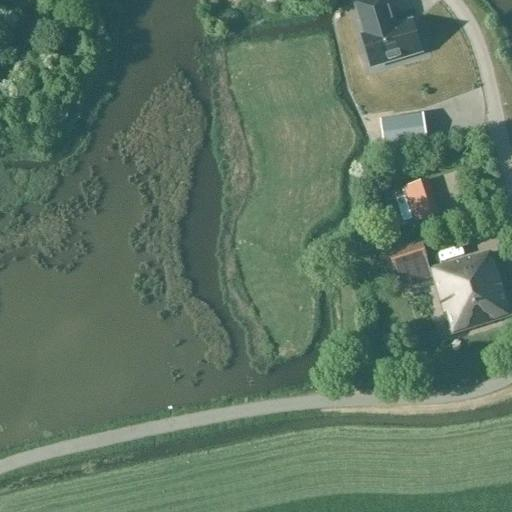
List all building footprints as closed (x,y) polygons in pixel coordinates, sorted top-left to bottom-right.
[(362,37),(372,68),(421,54),(419,47),(421,47),(415,28),(413,28),(411,22),(391,29),(389,22),(391,22),(392,21),(392,19),(392,16),(387,0),(368,0),(355,4),(365,36),(362,37)] [(396,128),(381,131),(384,150),(428,144),(424,116),(394,121),(396,128)] [(440,216),(428,180),(404,188),(416,224),(440,216)] [(420,241),(387,251),(394,272),(427,262),(420,241)] [(473,255),(468,257),(428,269),(448,336),(510,317),(491,253),(474,258),(473,255)]
